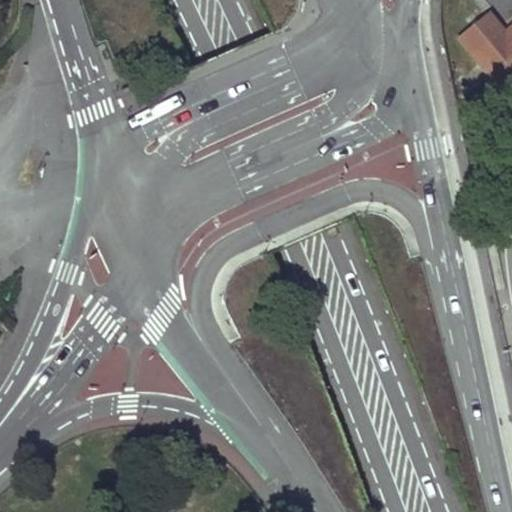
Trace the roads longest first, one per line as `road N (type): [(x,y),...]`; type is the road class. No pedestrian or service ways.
road 1 (primary): [(181,0),(292,245),(394,511)]
road 2 (primary): [(437,511),(328,229),(227,0)]
road 3 (unclassified): [(446,230),(393,195),(361,189),(218,254),(201,280),(200,313),(253,420)]
road 4 (unclassified): [(502,511),(446,230)]
road 5 (tertiary): [(117,161),(51,323),(0,420)]
road 6 (tertiary): [(0,441),(127,401),(253,420)]
road 7 (tertiary): [(0,434),(46,395),(146,262)]
road 8 (tertiary): [(146,262),(175,216),(231,175),(306,143)]
road 9 (unclassified): [(146,262),(198,365),(253,420)]
road 10 (tertiary): [(358,41),(203,117)]
road 11 (unclassified): [(65,0),(117,161)]
road 12 (unclassified): [(446,230),(430,149),(397,72)]
road 13 (tertiary): [(203,117),(156,178),(146,262)]
road 14 (tertiary): [(306,143),(384,124),(397,72)]
road 15 (tertiary): [(306,143),(349,99),(358,41)]
